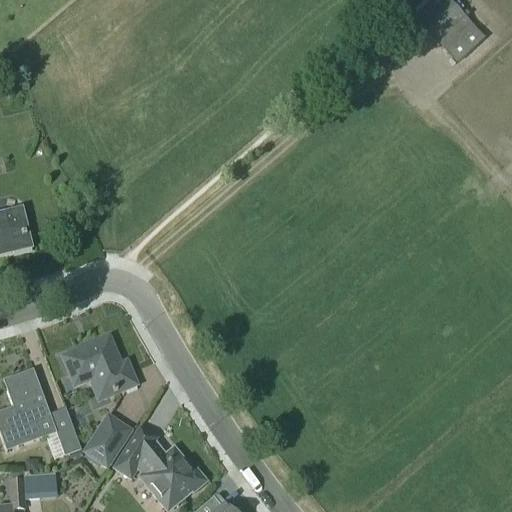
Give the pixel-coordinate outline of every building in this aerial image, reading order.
[(448,0),(437,0),(415,20),(457,66),(485,40),(448,0)] [(0,257),(12,254),(12,256),(29,251),(26,240),(25,240),(18,214),(0,218),(0,257)] [(107,341),(60,361),(73,390),(88,384),(95,398),(109,392),(112,398),(135,388),(125,365),(118,368),(107,341)] [(11,410),(0,413),(0,441),(5,455),(45,441),(53,464),(80,455),(64,413),(48,419),(31,373),(1,384),(11,410)] [(107,420),(83,456),(106,471),(129,435),(107,420)] [(138,431),(113,472),(130,483),(137,471),(142,478),(139,481),(163,511),(170,511),(189,496),(190,497),(193,497),(203,489),(203,482),(197,475),(190,474),(173,452),(163,460),(152,447),(156,442),(138,431)] [(22,511),(21,486),(9,486),(10,511),(22,511)] [(212,502),(199,511),(227,511),(224,508),(220,511),(212,502)]
